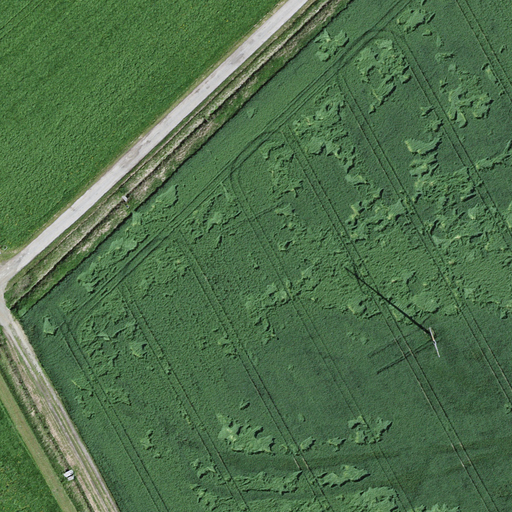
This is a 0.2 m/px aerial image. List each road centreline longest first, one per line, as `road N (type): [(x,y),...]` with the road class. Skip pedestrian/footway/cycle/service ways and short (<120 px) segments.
road 1 (track): [(302,0),(0,283)]
road 2 (track): [(110,511),(16,334),(0,318)]
